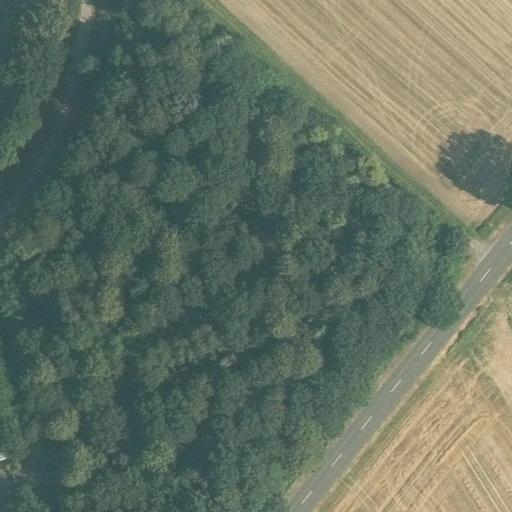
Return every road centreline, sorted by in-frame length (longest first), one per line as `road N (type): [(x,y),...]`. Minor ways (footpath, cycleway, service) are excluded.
road 1 (track): [(490,269),(188,0)]
road 2 (tertiary): [(299,511),(511,243)]
road 3 (track): [(87,0),(61,123),(0,222)]
road 4 (track): [(0,353),(42,482)]
